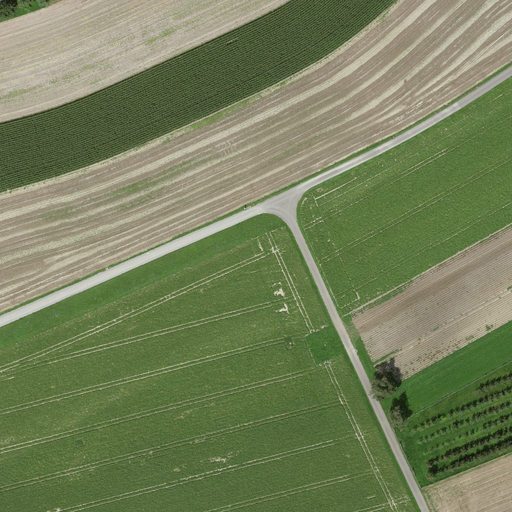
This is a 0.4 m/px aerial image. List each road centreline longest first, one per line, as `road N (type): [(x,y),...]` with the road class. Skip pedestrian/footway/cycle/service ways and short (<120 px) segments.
road 1 (track): [(511,72),(359,162),(0,323)]
road 2 (track): [(281,200),(427,511)]
